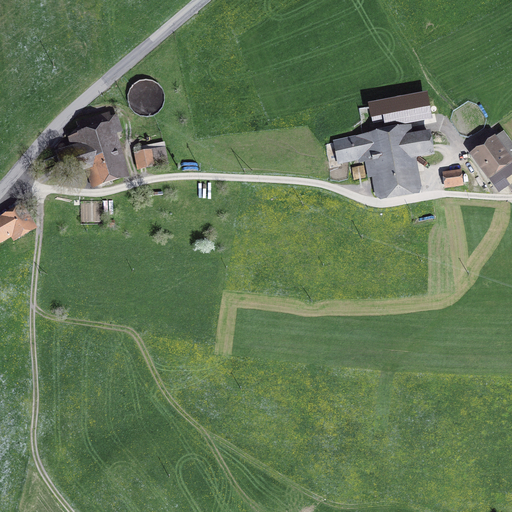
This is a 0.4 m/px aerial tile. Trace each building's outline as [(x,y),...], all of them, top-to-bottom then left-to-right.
[(133,111),(138,115),(145,116),(151,116),(157,114),(162,110),(165,104),(166,98),(165,91),(162,86),(157,82),(152,79),(146,78),(140,80),(135,83),(131,88),(128,93),(128,100),(130,106),(133,111)] [(425,96),(384,104),(388,123),(429,115),(425,96)] [(74,148),(61,151),(66,172),(83,168),(82,167),(92,164),(96,181),(122,175),(112,135),(123,133),(119,116),(113,118),(111,112),(81,119),(82,126),(71,134),(74,148)] [(357,140),(339,143),(342,164),(363,161),(364,165),(369,164),(371,180),(381,178),(384,198),(416,193),(411,159),(433,156),(430,138),(416,140),(414,129),(374,135),(357,140)] [(511,147),(505,137),(473,159),(494,189),(511,177),(511,147)] [(153,152),(136,154),(138,171),(155,169),(153,152)] [(463,171),(444,173),(445,185),(465,183),(463,171)] [(82,219),(102,220),(103,201),(83,200),(82,219)] [(0,241),(12,235),(15,240),(31,230),(19,210),(0,220),(0,241)]
